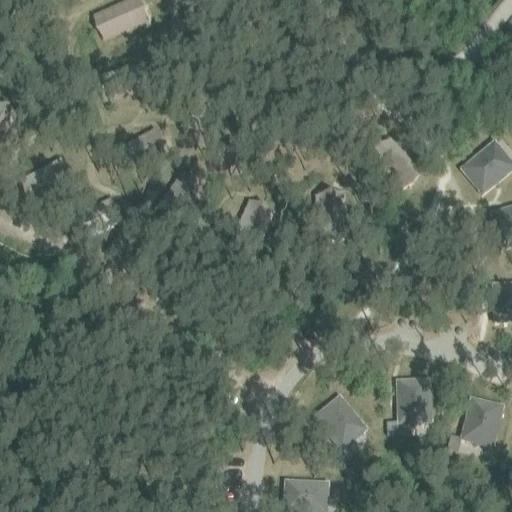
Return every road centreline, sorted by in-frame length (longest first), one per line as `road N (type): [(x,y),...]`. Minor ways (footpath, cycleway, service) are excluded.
road 1 (track): [(0,219),(279,395)]
road 2 (track): [(104,281),(130,223),(119,198),(90,178),(89,142),(58,118),(66,90),(61,31)]
road 3 (track): [(58,118),(9,164),(3,220)]
